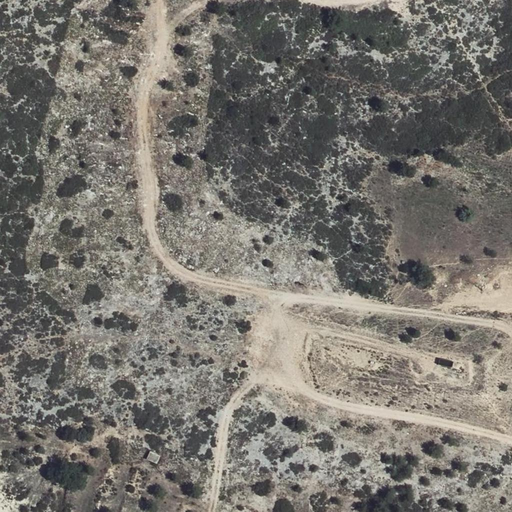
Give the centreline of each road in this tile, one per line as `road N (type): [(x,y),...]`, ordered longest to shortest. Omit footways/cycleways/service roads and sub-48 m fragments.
road 1 (track): [(511,326),(247,288),(184,275),(171,264),(151,215),(142,103),(162,60),(167,0)]
road 2 (track): [(511,437),(339,404),(288,385),(276,338),(277,292)]
